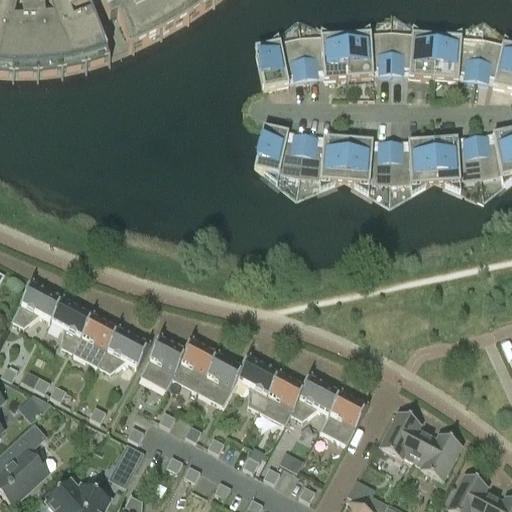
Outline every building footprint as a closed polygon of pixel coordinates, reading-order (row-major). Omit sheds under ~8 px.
[(0,0),(0,79),(11,80),(11,83),(13,83),(13,80),(36,80),(36,82),(38,82),(37,80),(60,77),(60,79),(62,79),(61,77),(84,72),(84,74),(86,74),(85,71),(107,64),(108,67),(110,66),(109,64),(91,17),(89,18),(90,19),(89,19),(86,12),(87,11),(87,12),(89,11),(84,0),(0,0)] [(113,0),(110,2),(101,5),(100,2),(98,2),(108,25),(116,22),(130,53),(126,55),(127,56),(139,51),(147,47),(155,43),(170,35),(185,26),(192,22),(206,12),(220,2),(223,0),(113,0)] [(377,74),(377,81),(390,80),(390,38),(370,39),(369,31),(345,45),(347,84),(372,83),(372,74),(377,74)] [(408,74),(407,83),(432,85),(435,45),(411,31),(411,39),(390,38),(390,80),(402,81),(402,74),(408,74)] [(322,77),(322,86),(347,84),(345,45),(319,34),(320,42),(299,43),(305,86),(317,84),(316,77),(322,77)] [(463,79),(462,85),(475,87),(481,45),(460,43),(461,35),(435,45),(432,85),(457,87),(458,78),(463,79)] [(291,81),(292,88),(305,86),(299,43),(279,47),(277,39),(255,57),(262,96),(288,90),(286,82),(291,81)] [(511,96),(511,48),(503,41),(501,49),(481,45),(475,87),(487,89),(488,82),(493,84),(492,92),(511,96)] [(278,181),(298,185),(304,143),(292,141),(291,148),(286,146),(287,138),(262,132),(254,171),(276,189),(278,181)] [(486,142),(474,144),(480,187),(500,183),(501,191),(511,182),(511,135),(491,139),(493,148),(487,149),(486,142)] [(316,151),(317,144),(304,143),(298,185),(318,187),(318,195),(344,185),(347,145),(322,143),(321,152),(316,151)] [(457,153),(456,144),(431,146),(434,185),(460,196),(459,188),(480,187),(474,144),(462,146),(463,152),(457,153)] [(371,155),(372,147),(347,145),(344,185),(368,199),(368,191),(389,192),(389,149),(377,149),(377,156),(371,155)] [(402,156),(402,149),(389,149),(389,192),(409,191),(410,199),(434,185),(431,146),(407,147),(407,156),(402,156)] [(23,334),(38,322),(49,328),(62,303),(62,304),(33,288),(33,287),(32,287),(10,328),(11,329),(12,328),(23,334)] [(65,336),(61,355),(71,360),(93,319),(92,320),(63,305),(63,304),(62,303),(49,328),(65,336)] [(93,319),(71,360),(97,374),(118,333),(118,334),(93,321),(94,320),(93,319)] [(119,334),(119,333),(118,333),(97,374),(107,379),(121,366),(135,374),(135,375),(136,375),(150,349),(148,349),(148,350),(119,334)] [(139,384),(140,383),(165,396),(192,345),(185,357),(161,343),(162,342),(161,342),(138,384),(139,384)] [(166,397),(171,386),(196,399),(218,358),(217,358),(217,359),(192,346),(193,345),(192,345),(165,396),(166,397)] [(196,399),(222,413),(236,387),(236,386),(243,373),(242,373),(218,360),(219,359),(218,358),(196,399)] [(250,362),(249,361),(242,373),(243,373),(236,386),(236,387),(251,394),(247,413),(258,419),(279,378),(279,377),(278,378),(249,363),(250,362)] [(0,382),(11,388),(16,378),(5,372),(0,382)] [(304,392),(279,379),(280,378),(279,378),(258,419),(284,432),(290,422),(289,421),(304,392)] [(304,392),(289,421),(290,422),(299,427),(313,414),(327,422),(328,422),(341,397),(340,398),(311,382),(311,381),(310,380),(304,392)] [(43,400),(49,389),(38,384),(33,394),(43,400)] [(54,392),(49,403),(59,408),(64,398),(54,392)] [(341,398),(342,397),(341,397),(328,422),(327,422),(319,437),(345,451),(344,452),(345,452),(367,411),(366,410),(366,411),(341,398)] [(33,426),(42,406),(26,399),(17,418),(33,426)] [(100,429),(105,419),(94,414),(89,423),(100,429)] [(169,435),(174,424),(163,418),(158,429),(169,435)] [(403,463),(412,467),(426,440),(418,435),(420,431),(397,419),(378,455),(401,467),(403,463)] [(0,498),(11,511),(46,479),(26,457),(29,454),(30,455),(44,443),(33,431),(0,461),(0,479),(5,485),(0,489),(0,498)] [(195,448),(200,438),(189,432),(184,442),(195,448)] [(138,448),(142,439),(132,433),(127,443),(138,448)] [(435,445),(426,440),(412,467),(421,472),(419,476),(442,489),(461,453),(438,441),(435,445)] [(217,460),(223,450),(212,444),(207,454),(217,460)] [(132,479),(143,459),(128,451),(117,471),(132,479)] [(276,468),(294,477),(300,465),(282,456),(276,468)] [(180,469),(171,463),(165,473),(174,479),(180,469)] [(253,479),(258,468),(247,463),(242,473),(253,479)] [(199,478),(189,472),(183,483),(193,488),(199,478)] [(273,489),(278,479),(268,474),(263,484),(273,489)] [(487,511),(493,502),(484,498),(486,493),(464,481),(447,511),(487,511)] [(106,511),(109,506),(79,490),(77,494),(69,485),(44,508),(48,511),(106,511)] [(230,494),(219,488),(213,499),(224,505),(230,494)] [(308,508),(314,498),(303,492),(298,503),(308,508)] [(354,493),(348,503),(364,511),(386,511),(388,511),(354,493)] [(139,511),(140,507),(130,502),(131,501),(130,500),(123,511),(139,511)] [(502,507),(493,502),(487,511),(511,511),(511,506),(504,503),(502,507)]
